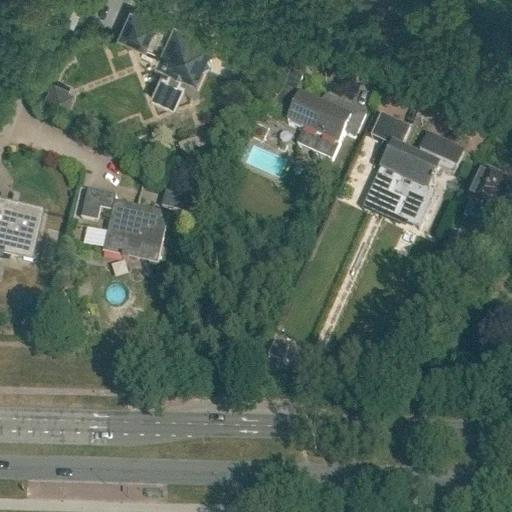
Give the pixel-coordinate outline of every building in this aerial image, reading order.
[(171,34),(170,32),(156,26),(157,23),(130,11),(118,38),(145,51),(146,49),(162,56),(161,59),(164,60),(161,66),(169,69),(166,77),(159,73),(149,96),(179,108),(188,86),(181,83),(184,76),(192,79),(198,65),(203,67),(211,64),(208,55),(203,53),(210,39),(200,35),(197,27),(189,30),(179,26),(177,32),(171,34)] [(300,100),(295,98),(303,81),(290,76),(280,96),(274,104),(279,108),(293,114),(288,127),(304,134),(297,147),(333,163),(345,136),(355,140),(366,116),(326,98),(322,108),(300,99),(300,100)] [(52,82),(42,105),(66,115),(76,92),(52,82)] [(400,181),(392,200),(405,206),(402,214),(405,224),(421,231),(421,232),(422,233),(438,196),(431,193),(433,188),(437,189),(439,185),(435,184),(441,172),(454,178),(465,156),(428,139),(418,161),(401,153),(411,131),(395,123),(374,169),(400,181)] [(502,235),(509,220),(499,216),(506,201),(505,200),(506,196),(504,195),(509,186),(484,174),(470,203),(473,205),(466,219),(489,229),(502,235)] [(170,217),(115,204),(116,199),(88,193),(81,221),(97,224),(100,211),(112,214),(102,254),(158,267),(170,217)] [(197,217),(201,201),(166,193),(163,208),(197,217)] [(0,256),(31,264),(43,214),(0,203),(0,256)]
